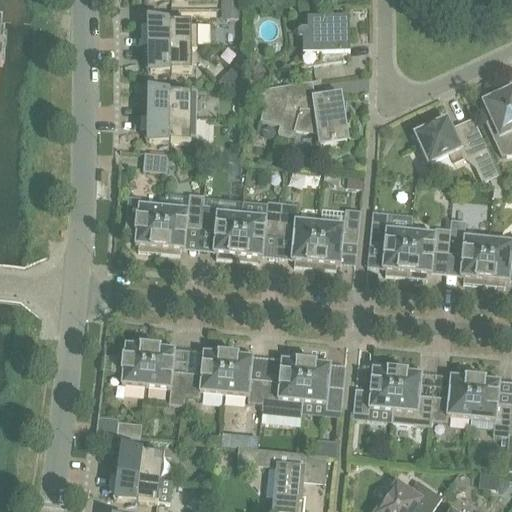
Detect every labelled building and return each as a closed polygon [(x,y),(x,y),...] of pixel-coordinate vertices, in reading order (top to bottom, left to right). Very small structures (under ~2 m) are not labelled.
[(301,42),(302,42),(307,42),(307,57),(303,57),(304,64),(294,66),(295,71),(349,63),(348,57),(350,57),(349,31),(335,32),(335,20),(307,21),(307,32),(302,32),(301,32),(300,32),(299,33),(298,34),(297,35),(297,37),(297,38),(297,39),(298,40),(299,41),(300,42),(301,42)] [(141,47),(141,51),(197,51),(197,28),(191,28),(191,26),(149,26),(147,25),(146,29),(144,32),(143,36),(142,39),(142,43),(141,47)] [(197,51),(141,51),(141,55),(142,59),(142,62),(143,66),(145,70),(146,73),(148,77),(150,76),(191,75),(191,51),(197,51)] [(323,104),(322,105),(315,104),(315,103),(313,103),(314,104),(311,104),(309,88),(321,86),(320,85),(263,93),(264,102),(263,113),(260,124),(281,130),(279,137),(279,138),(294,142),(296,134),(303,135),(310,136),(318,135),(320,148),(346,144),(345,140),(346,138),(347,136),(347,135),(347,133),(347,131),(347,129),(346,128),(345,126),(344,125),(343,123),(342,118),(345,118),(346,106),(332,105),(332,104),(331,103),(330,102),(329,102),(327,101),(326,101),(325,102),(324,102),(323,103),(323,104)] [(488,104),(484,105),(492,123),(486,126),(486,125),(485,126),(501,160),(506,160),(506,159),(511,159),(511,92),(504,96),(499,99),(497,96),(487,103),(488,104)] [(150,96),(147,95),(142,107),(141,121),(199,122),(200,102),(197,102),(197,99),(191,99),(191,97),(150,96)] [(199,122),(141,121),(142,134),(146,147),(149,146),(190,146),(190,144),(196,144),(196,141),(199,141),(199,122)] [(453,167),(463,162),(475,171),(482,187),(489,184),(493,192),(506,193),(499,178),(498,179),(486,152),(473,125),(459,132),(460,135),(453,138),(447,124),(446,123),(445,124),(415,138),(415,137),(414,138),(415,139),(428,167),(428,168),(428,169),(430,168),(429,168),(449,159),(453,167)] [(145,158),(143,176),(167,178),(168,160),(145,158)] [(348,179),(346,191),(346,192),(361,193),(362,180),(348,179)] [(186,232),(201,234),(204,200),(189,199),(188,214),(163,212),(159,258),(180,260),(180,254),(184,254),(186,232)] [(204,200),(201,234),(215,235),(213,257),(216,257),(216,263),(237,265),(241,219),(217,217),(218,211),(203,210),(204,200)] [(138,256),(159,258),(163,212),(139,209),(140,202),(128,201),(125,236),(136,237),(135,249),(138,250),(138,256)] [(241,219),(237,265),(258,268),(258,261),(262,262),(264,240),(278,241),(282,208),(267,206),(266,222),(241,219)] [(294,271),(315,273),(319,227),(295,225),(297,209),(282,208),(278,241),(293,243),(291,265),(294,265),(294,271)] [(344,229),(319,227),(315,273),(336,275),(336,269),(340,269),(342,248),(357,249),(360,216),(345,214),(344,229)] [(385,280),(406,282),(410,236),(386,234),(388,218),(372,217),(369,250),(384,252),(382,274),(386,274),(385,280)] [(435,238),(410,236),(406,282),(427,284),(427,278),(431,278),(433,256),(448,258),(451,224),(450,234),(435,232),(435,238)] [(463,288),(484,290),(488,244),(464,241),(466,226),(451,224),(448,258),(462,259),(460,281),(463,282),(463,288)] [(511,245),(488,244),(484,290),(505,292),(505,286),(509,286),(511,264),(511,245)] [(146,391),(150,345),(129,343),(129,349),(125,349),(124,361),(113,360),(111,375),(122,376),(121,389),(146,391)] [(171,347),(150,345),(146,391),(170,394),(169,405),(184,407),(187,377),(172,375),(174,354),(171,353),(171,347)] [(187,377),(184,407),(184,401),(199,402),(199,397),(224,399),(228,353),(207,351),(207,357),(203,356),(201,378),(187,377)] [(248,407),(262,408),(265,384),(250,383),(252,361),(249,361),(249,355),(228,353),(224,399),(248,401),(248,407)] [(262,408),(260,426),(299,429),(301,418),(306,360),(285,358),(285,364),(281,364),(279,386),(265,384),(262,408)] [(327,362),(306,360),(301,418),(301,419),(302,407),(326,409),(326,415),(341,416),(343,392),(328,391),(330,369),(327,368),(327,362)] [(392,427),(397,369),(376,367),(376,373),(372,373),(370,395),(355,393),(353,417),(368,419),(369,413),(392,415),(391,427),(392,427)] [(418,371),(397,369),(392,427),(431,431),(434,401),(419,400),(421,378),(418,377),(418,371)] [(448,403),(434,401),(431,431),(431,425),(446,426),(446,421),(471,423),(475,377),(454,375),(454,381),(450,381),(448,403)] [(508,442),(511,409),(497,407),(499,386),(496,385),(496,379),(475,377),(471,423),(494,425),(493,441),(508,442)] [(118,422),(98,421),(96,438),(116,440),(118,422)] [(118,427),(116,440),(140,443),(142,429),(118,427)] [(337,445),(317,443),(315,459),(336,461),(337,445)] [(112,473),(111,477),(160,483),(163,459),(123,454),(121,452),(118,456),(117,459),(115,462),(114,466),(112,470),(112,473)] [(236,468),(257,470),(256,471),(276,473),(271,511),(304,511),(305,503),(299,503),(301,483),(324,485),(327,462),(238,453),(236,468)] [(160,483),(111,477),(111,481),(111,485),(111,489),(111,493),(112,496),(113,500),(114,504),(116,503),(157,508),(160,483)] [(190,484),(191,486),(208,488),(200,477),(190,484)] [(434,511),(441,502),(416,485),(409,497),(396,488),(382,508),(379,506),(374,511),(434,511)]
